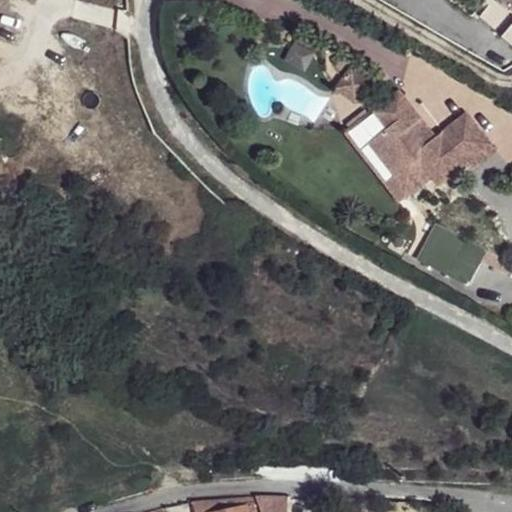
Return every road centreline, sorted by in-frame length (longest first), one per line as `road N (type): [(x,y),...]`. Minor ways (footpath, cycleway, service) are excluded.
road 1 (residential): [(511,342),(204,161),(169,118),(144,27)]
road 2 (residential): [(511,503),(259,487),(166,494),(103,511)]
